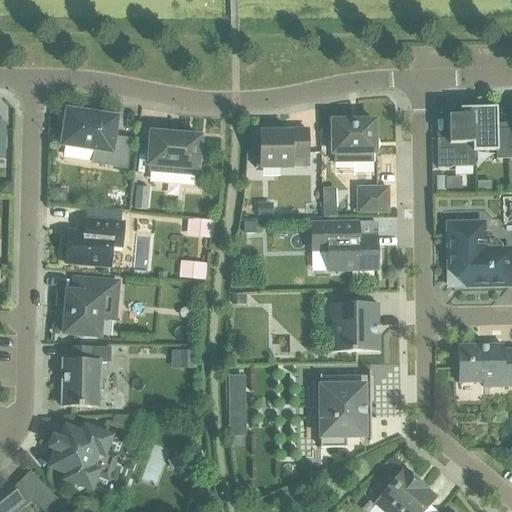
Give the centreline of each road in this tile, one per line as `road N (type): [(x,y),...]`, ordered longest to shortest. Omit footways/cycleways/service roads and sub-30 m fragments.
road 1 (residential): [(31,78),(235,101),(418,79)]
road 2 (residential): [(28,319),(31,78)]
road 3 (residential): [(426,317),(418,79)]
road 4 (residential): [(511,500),(429,429),(426,317)]
